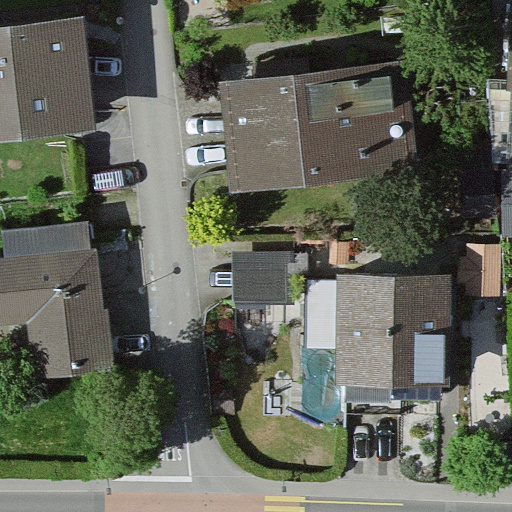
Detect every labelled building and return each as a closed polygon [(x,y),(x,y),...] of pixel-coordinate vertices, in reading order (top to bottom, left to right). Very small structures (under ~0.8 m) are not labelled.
[(511,2),(496,3),(495,88),(487,88),(486,149),(471,149),(470,209),(495,209),(495,229),(511,229),(511,2)] [(74,15),(0,25),(0,138),(91,125),(74,15)] [(220,197),(406,178),(394,63),(208,82),(220,197)] [(0,333),(23,332),(26,365),(92,359),(80,228),(0,235),(0,333)] [(235,305),(286,304),(285,256),(234,258),(235,305)] [(324,383),(434,386),(436,281),(326,278),(324,383)]
